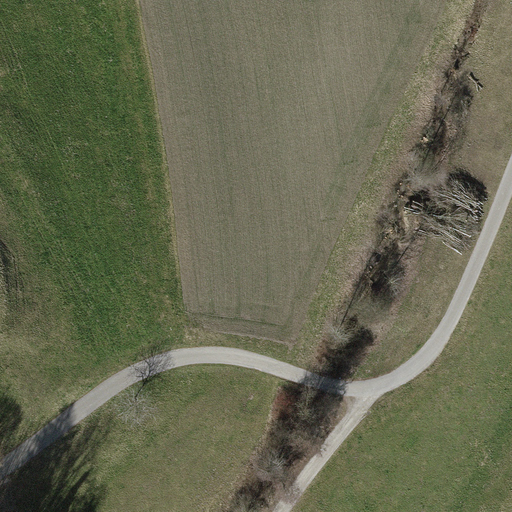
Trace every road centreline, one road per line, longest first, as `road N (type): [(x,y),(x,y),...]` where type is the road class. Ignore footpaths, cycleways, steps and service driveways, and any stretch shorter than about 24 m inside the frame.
road 1 (unclassified): [(0,469),(124,379),(167,361),(231,356),(349,388),(407,373),(453,314),(511,173)]
road 2 (track): [(283,511),(373,387)]
